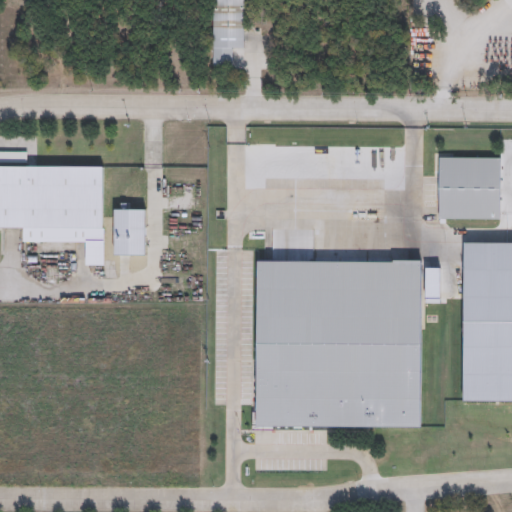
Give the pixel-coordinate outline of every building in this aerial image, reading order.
[(230,66),(211,66),(211,0),(242,0),(242,47),(230,47),(230,66)] [(448,219),(438,219),(438,177),(438,160),(499,159),(499,219),(448,219)] [(72,228),(72,242),(42,243),(42,229),(0,229),(0,166),(39,166),(98,166),(99,228),(72,228)] [(511,402),(463,403),(460,241),(511,239),(511,402)] [(355,250),(355,259),(419,259),(419,264),(419,427),(253,427),(254,262),(328,263),(328,261),(328,250),(355,250)]
